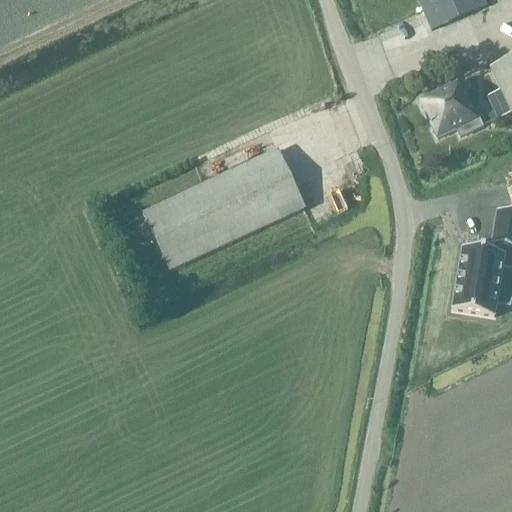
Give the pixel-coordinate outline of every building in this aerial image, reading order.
[(416,0),(431,33),(502,0),(416,0)] [(511,59),(489,70),(500,93),(511,115),(511,118),(511,59)] [(460,139),(483,128),(467,94),(464,95),(458,82),(417,103),(436,142),(456,132),(460,139)] [(304,212),(278,152),(143,215),(170,275),(304,212)] [(342,178),(331,183),(338,198),(349,193),(342,178)] [(511,253),(510,253),(511,245),(511,209),(506,209),(500,243),(503,244),(502,252),(471,246),(460,309),(502,316),(504,302),(511,303),(511,285),(507,285),(511,257),(511,253)]
